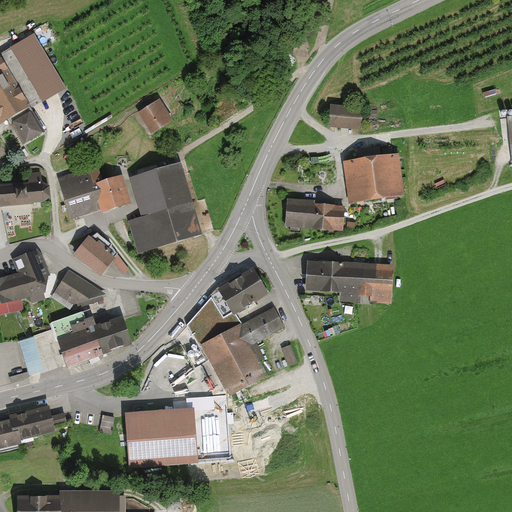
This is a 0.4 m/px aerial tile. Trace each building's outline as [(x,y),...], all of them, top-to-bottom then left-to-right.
[(34,33),(10,47),(43,103),(67,89),(34,33)] [(0,55),(0,122),(1,124),(8,120),(24,146),(44,134),(29,108),(31,107),(0,55)] [(220,117),(238,112),(234,96),(216,101),(220,117)] [(175,122),(162,101),(141,114),(154,135),(175,122)] [(366,108),(333,105),(331,126),(364,129),(366,108)] [(399,154),(344,161),(350,204),(405,197),(399,154)] [(183,163),(133,177),(145,218),(131,222),(140,253),(204,235),(183,163)] [(99,167),(60,179),(73,219),(102,210),(104,215),(135,205),(125,175),(104,182),(99,167)] [(29,184),(0,187),(0,204),(0,207),(34,204),(34,203),(44,202),(50,197),(49,188),(42,184),(41,174),(29,175),(29,184)] [(345,206),(291,202),(289,227),(343,231),(345,206)] [(112,245),(98,234),(90,239),(77,255),(101,273),(117,254),(112,245)] [(42,251),(14,259),(18,273),(0,278),(0,304),(47,292),(49,276),(42,251)] [(124,273),(131,268),(121,254),(114,259),(124,273)] [(395,266),(310,260),(308,291),(343,293),(343,301),(362,302),(362,295),(373,296),(373,303),(393,305),(395,266)] [(266,293),(252,269),(220,288),(221,290),(210,297),(211,299),(187,326),(200,348),(242,326),(235,313),(266,293)] [(102,296),(70,275),(55,297),(70,307),(75,302),(77,303),(79,303),(79,306),(103,300),(102,296)] [(242,326),(204,346),(230,394),(265,376),(249,346),(284,328),(274,309),(242,326)] [(88,310),(51,322),(66,366),(130,344),(122,319),(94,329),(88,310)] [(29,372),(45,368),(37,334),(21,337),(29,372)] [(297,363),(291,346),(283,349),(289,366),(297,363)] [(296,386),(214,409),(225,447),(245,441),(240,423),(301,406),(296,386)] [(11,422),(0,424),(0,449),(22,445),(21,440),(57,432),(56,425),(68,422),(66,415),(55,418),(53,408),(10,418),(11,422)] [(197,410),(127,413),(129,467),(199,464),(197,410)] [(115,418),(104,416),(100,432),(111,434),(115,418)] [(62,497),(21,496),(20,511),(133,511),(121,511),(121,491),(62,490),(62,497)]
